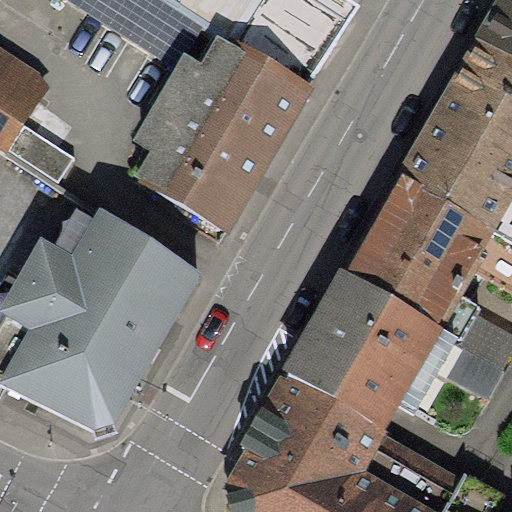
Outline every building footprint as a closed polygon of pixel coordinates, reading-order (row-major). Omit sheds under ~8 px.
[(231,46),(160,0),(74,0),(179,65),(200,31),(229,49),(231,46)] [(160,0),(231,46),(229,49),(303,92),(348,24),(311,0),(160,0)] [(511,0),(509,0),(483,45),(511,61),(511,0)] [(511,61),(483,45),(403,183),(492,234),(511,244),(511,61)] [(303,92),(229,49),(210,83),(188,70),(143,146),(165,159),(148,188),(227,233),(308,94),(303,92)] [(0,77),(0,153),(6,158),(8,153),(25,127),(40,103),(0,77)] [(8,153),(59,186),(76,160),(25,127),(8,153)] [(403,183),(346,283),(435,333),(473,267),(492,234),(403,183)] [(199,282),(105,222),(73,276),(44,258),(7,318),(38,336),(31,347),(0,329),(0,384),(100,435),(113,430),(199,282)] [(511,289),(511,244),(492,234),(473,267),(511,289)] [(346,283),(291,378),(376,427),(399,404),(435,333),(346,283)] [(457,495),(374,447),(382,434),(374,430),(376,427),(291,378),(287,385),(294,389),(285,402),(281,399),(245,457),(262,468),(254,479),(242,482),(232,499),(235,511),(452,511),(469,481),(466,478),(457,495)] [(452,511),(493,511),(501,498),(469,481),(452,511)]
